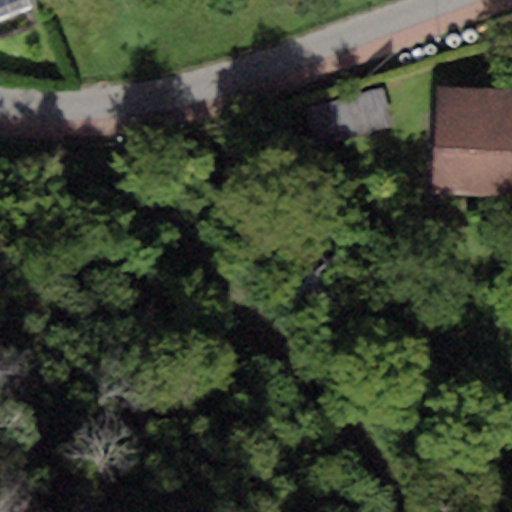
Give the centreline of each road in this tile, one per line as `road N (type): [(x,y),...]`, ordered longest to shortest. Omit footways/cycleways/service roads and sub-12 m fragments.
road 1 (track): [(408,511),(334,398),(77,108)]
road 2 (residential): [(458,0),(171,95),(77,108),(0,104)]
